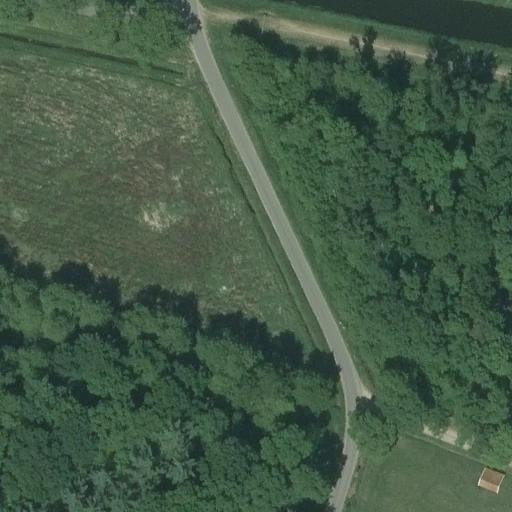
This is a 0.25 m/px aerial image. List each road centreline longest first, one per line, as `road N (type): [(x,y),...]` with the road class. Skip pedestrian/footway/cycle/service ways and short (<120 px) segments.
road 1 (unclassified): [(358,404),(187,5)]
road 2 (unclassified): [(511,463),(358,404)]
road 3 (unclassified): [(187,5),(130,14),(37,0)]
